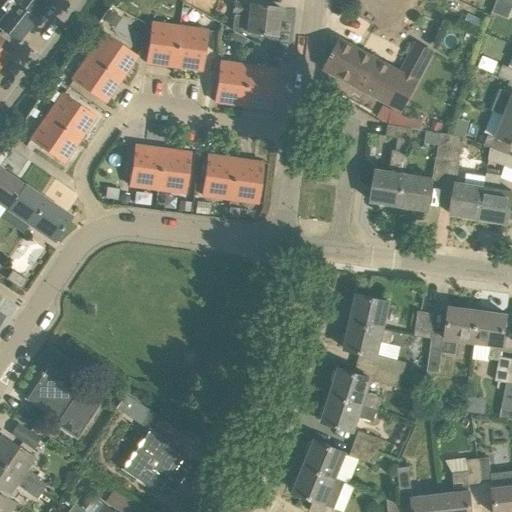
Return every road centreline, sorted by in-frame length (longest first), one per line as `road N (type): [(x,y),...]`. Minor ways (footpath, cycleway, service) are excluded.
road 1 (residential): [(216,479),(246,397),(282,242)]
road 2 (residential): [(511,270),(282,242)]
road 3 (residential): [(96,226),(82,171),(114,120),(144,114),(205,121)]
road 4 (residential): [(282,242),(96,226)]
road 5 (residential): [(0,365),(96,226)]
road 6 (residential): [(298,134),(316,0)]
road 7 (residential): [(0,108),(78,0)]
